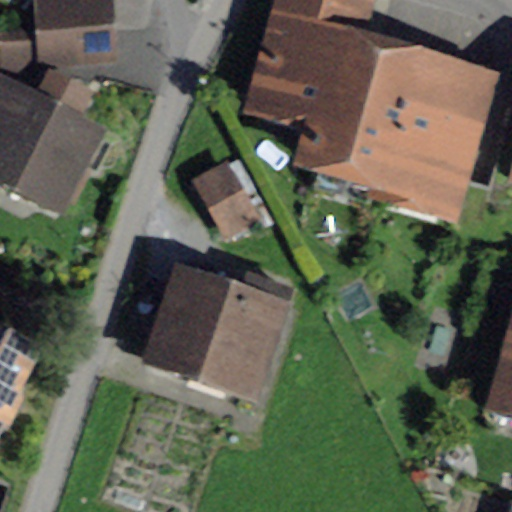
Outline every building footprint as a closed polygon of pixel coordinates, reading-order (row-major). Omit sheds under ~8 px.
[(6,0),(25,9),(29,0),(6,0)] [(316,160),(318,160),(359,16),(302,0),(290,0),(279,35),(275,34),(267,63),(271,65),(260,102),(327,121),(320,146),(315,145),(313,153),(318,155),(316,160)] [(44,7),(46,35),(103,32),(101,3),(44,7)] [(384,23),(359,16),(318,160),(384,179),(385,182),(416,73),(420,60),(377,48),(384,23)] [(105,60),(103,32),(46,35),(4,38),(6,70),(105,60)] [(420,60),(416,73),(385,182),(451,201),(486,79),(420,60)] [(40,112),(2,93),(0,97),(0,172),(59,202),(92,138),(68,126),(82,98),(54,84),(40,112)] [(197,184),(226,237),(253,222),(223,169),(197,184)] [(182,283),(156,359),(249,390),(282,293),(246,281),(238,302),(182,283)] [(0,427),(6,426),(16,405),(13,397),(32,359),(0,343),(0,427)] [(511,364),(500,405),(511,408),(511,364)]
